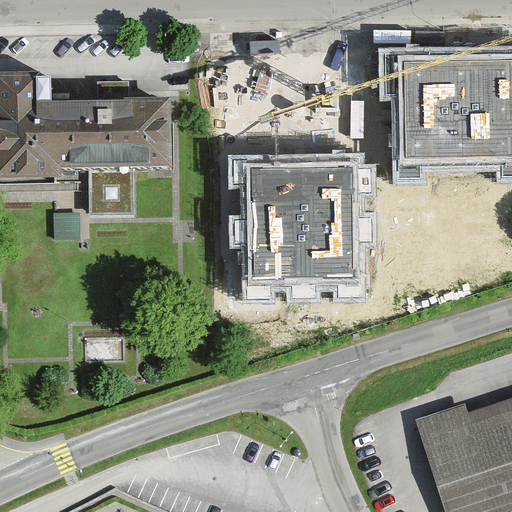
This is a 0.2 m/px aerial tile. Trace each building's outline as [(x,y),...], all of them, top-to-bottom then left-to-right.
[(0,182),(53,182),(52,171),(89,171),(90,215),(134,215),(134,170),(168,170),(168,100),(52,101),(51,72),(0,72),(0,182)] [(508,91),(438,92),(438,165),(509,164),(508,91)] [(335,135),(276,134),(274,310),(333,310),(335,135)] [(56,237),(81,236),(81,210),(56,210),(56,237)] [(467,405),(412,423),(441,511),(511,511),(511,401),(471,415),(467,405)]
